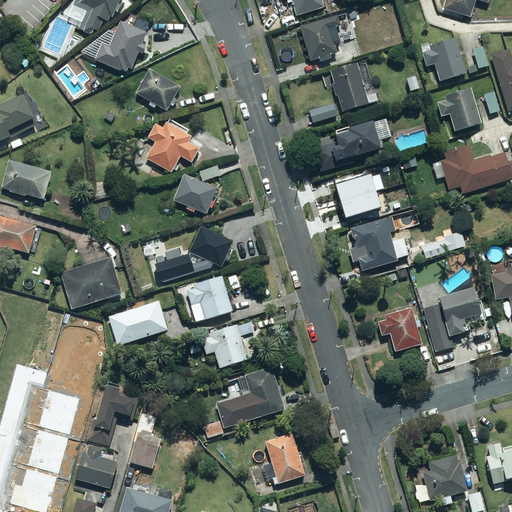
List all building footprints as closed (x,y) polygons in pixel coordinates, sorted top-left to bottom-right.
[(122,0),(76,0),(74,6),(88,12),(81,28),(94,33),(96,30),(100,32),(105,20),(110,22),(113,15),(115,16),(118,11),(120,12),(123,4),(121,3),(122,0)] [(294,0),(299,16),(327,7),(324,0),(294,0)] [(473,17),(477,0),(480,0),(490,3),(490,0),(448,0),(445,9),(473,17)] [(131,68),(134,69),(141,52),(145,54),(149,45),(145,43),(150,33),(147,32),(152,22),(131,12),(126,23),(123,21),(112,46),(104,43),(97,60),(128,74),(131,68)] [(340,52),(333,29),(344,25),(341,15),(303,27),(306,37),(313,60),(340,52)] [(374,31),(351,39),(358,59),(381,50),(374,31)] [(431,46),(433,50),(425,53),(429,66),(437,64),(442,81),(469,73),(458,38),(431,46)] [(491,67),(484,46),(473,49),(480,70),(491,67)] [(511,51),(511,49),(493,55),(510,111),(511,110),(511,51)] [(38,60),(31,51),(18,61),(26,70),(38,60)] [(372,104),(360,63),(333,71),(337,83),(335,84),(338,96),(340,96),(345,112),(372,104)] [(153,69),(138,94),(153,102),(151,105),(157,109),(159,105),(169,111),(173,105),(175,107),(179,100),(177,98),(184,87),(153,69)] [(423,90),(419,73),(408,76),(412,92),(423,90)] [(448,100),(442,102),(446,116),(452,114),(457,131),(484,123),(474,89),(447,97),(448,100)] [(504,111),(496,89),(484,94),(491,116),(504,111)] [(27,94),(0,106),(0,140),(14,134),(12,129),(38,117),(27,94)] [(341,101),(311,110),(315,123),(344,114),(341,101)] [(120,116),(111,108),(104,117),(112,125),(120,116)] [(159,143),(150,159),(173,173),(182,156),(194,163),(203,148),(191,141),(194,136),(189,133),(191,130),(171,118),(166,127),(158,123),(149,138),(159,143)] [(353,132),(339,136),(341,141),(317,148),(324,172),(351,165),(349,158),(360,155),(360,156),(386,148),(377,121),(352,129),(353,132)] [(451,190),(463,187),(465,194),(511,179),(511,165),(508,152),(493,156),(492,155),(476,160),(471,145),(446,153),(448,160),(442,162),(451,190)] [(418,171),(412,154),(400,157),(406,174),(418,171)] [(54,171),(11,160),(3,189),(46,200),(54,171)] [(219,165),(204,170),(207,180),(222,175),(221,172),(231,168),(230,164),(220,167),(219,165)] [(197,209),(209,214),(212,207),(214,209),(217,201),(215,200),(220,188),(186,174),(175,200),(191,207),(189,210),(196,213),(197,209)] [(337,185),(346,218),(382,207),(372,174),(337,185)] [(38,225),(0,214),(0,244),(31,252),(38,225)] [(353,229),(358,247),(352,249),(356,263),(362,261),(365,271),(400,261),(392,231),(398,229),(395,217),(388,219),(388,218),(353,229)] [(204,227),(191,251),(208,260),(195,264),(192,254),(183,257),(180,247),(165,252),(168,262),(158,265),(164,283),(213,268),(215,264),(223,268),(228,260),(229,261),(233,255),(229,253),(235,242),(220,234),(219,236),(204,227)] [(446,237),(446,240),(424,247),(427,258),(468,246),(464,231),(446,237)] [(114,256),(62,272),(74,310),(126,294),(114,256)] [(510,272),(493,275),(498,300),(511,297),(511,267),(509,268),(510,272)] [(202,303),(207,319),(236,310),(225,276),(197,284),(198,288),(189,290),(190,292),(184,294),(188,307),(202,303)] [(478,286),(441,297),(453,337),(468,333),(467,331),(470,330),(467,319),(486,314),(478,286)] [(162,301),(111,316),(120,346),(171,330),(162,301)] [(384,336),(393,334),(398,352),(425,345),(421,327),(424,326),(422,320),(419,321),(415,307),(387,315),(389,320),(381,322),(384,336)] [(251,359),(241,331),(244,330),(241,323),(211,334),(212,337),(205,339),(210,354),(216,352),(222,368),(251,359)] [(218,404),(226,428),(288,409),(275,366),(246,375),(252,394),(218,404)] [(98,421),(94,420),(88,440),(111,446),(115,432),(112,431),(118,411),(133,416),(138,399),(120,394),(122,388),(109,384),(98,421)] [(39,391),(24,387),(16,413),(31,418),(39,391)] [(51,389),(40,425),(70,434),(80,397),(51,389)] [(336,423),(329,425),(333,438),(340,436),(336,423)] [(40,429),(29,466),(58,474),(69,438),(40,429)] [(155,432),(143,429),(142,432),(140,432),(130,461),(154,469),(163,439),(154,436),(155,432)] [(279,442),(268,445),(275,468),(267,471),(270,480),(275,479),(277,484),(308,475),(295,433),(277,438),(279,442)] [(511,449),(505,452),(502,442),(489,445),(492,455),(488,456),(495,482),(511,477),(511,449)] [(89,452),(85,451),(77,478),(112,489),(120,461),(104,457),(106,449),(91,445),(89,452)] [(433,470),(425,472),(432,500),(470,490),(463,461),(461,462),(459,454),(431,462),(433,470)] [(15,485),(9,505),(34,511),(45,511),(55,478),(27,471),(23,487),(15,485)] [(161,495),(129,487),(122,511),(170,511),(174,500),(172,499),(174,491),(163,488),(161,495)] [(95,488),(92,500),(105,503),(108,492),(95,488)] [(96,511),(99,504),(79,498),(74,511),(96,511)] [(318,511),(315,504),(306,507),(305,503),(289,508),(290,511),(320,511),(318,511)]
